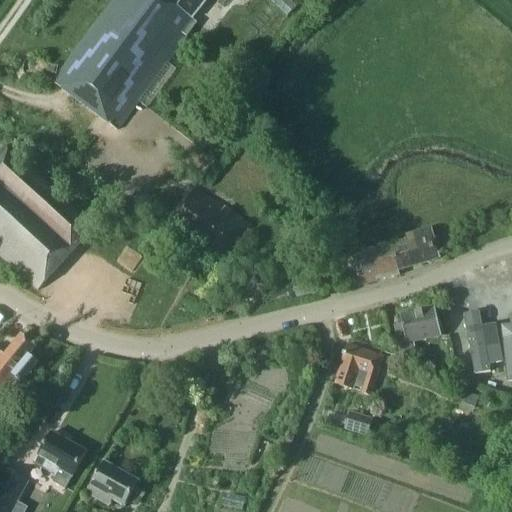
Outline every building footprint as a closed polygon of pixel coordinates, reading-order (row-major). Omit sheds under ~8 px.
[(207,0),(114,0),(52,83),(117,131),(197,24),(192,20),(207,0)] [(96,228),(6,147),(0,153),(0,256),(38,291),(96,228)] [(163,229),(217,264),(223,263),(251,226),(194,189),(175,213),(154,197),(142,213),(163,229)] [(353,288),(399,276),(398,271),(430,263),(440,259),(432,229),(405,236),(406,240),(345,257),(353,288)] [(319,294),(316,276),(293,281),(296,299),(319,294)] [(479,306),(459,309),(472,380),(492,376),(490,366),(487,348),(479,306)] [(405,340),(400,341),(403,356),(416,353),(414,343),(442,337),(435,309),(400,317),(402,324),(405,340)] [(36,347),(21,335),(4,356),(0,352),(0,402),(18,381),(22,385),(38,365),(28,357),(36,347)] [(487,348),(490,366),(503,363),(500,345),(487,348)] [(347,346),(339,372),(335,383),(354,389),(355,386),(362,389),(361,392),(371,395),(375,384),(383,358),(347,346)] [(475,408),(479,398),(465,392),(461,402),(475,408)] [(345,429),(368,436),(373,421),(349,414),(345,429)] [(313,448),(357,467),(366,445),(322,426),(313,448)] [(60,471),(72,478),(86,453),(52,433),(34,464),(56,477),(60,471)] [(112,500),(125,507),(139,482),(104,463),(86,494),(109,507),(112,500)] [(11,500),(31,511),(50,511),(56,503),(20,484),(11,500)]
